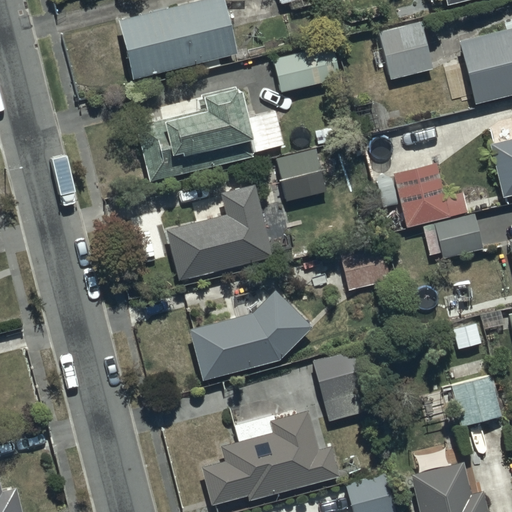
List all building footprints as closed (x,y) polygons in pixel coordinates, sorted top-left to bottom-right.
[(193,0),(108,20),(122,80),(230,54),(217,0),(193,0)] [(272,0),(274,5),(285,3),(287,9),(307,4),(305,0),(272,0)] [(450,41),(466,105),(511,93),(511,19),(502,22),(503,28),(450,41)] [(415,23),(372,32),(376,48),(368,49),(371,65),(379,63),(383,78),(425,69),(415,23)] [(265,60),(274,93),(338,77),(329,44),(265,60)] [(192,111),(129,125),(142,181),(248,156),(232,87),(188,98),(192,111)] [(511,137),(481,145),(494,198),(511,193),(511,137)] [(268,158),(280,203),(287,201),(288,207),(309,202),(307,195),(325,190),(314,146),(268,158)] [(390,191),(371,195),(381,235),(398,230),(398,228),(466,211),(461,193),(440,198),(432,162),(386,173),(390,191)] [(157,230),(170,282),(268,257),(249,184),(213,193),(218,214),(157,230)] [(418,226),(424,255),(435,253),(436,259),(477,251),(470,215),(418,226)] [(511,237),(501,240),(511,286),(511,237)] [(334,258),(343,291),(390,278),(382,246),(334,258)] [(180,330),(196,382),(271,363),(305,326),(267,290),(258,298),(234,295),(235,315),(180,330)] [(511,311),(502,314),(510,348),(511,347),(511,311)] [(445,381),(455,427),(497,417),(483,360),(446,369),(449,380),(445,381)] [(217,461),(194,468),(206,511),(210,511),(332,477),(323,448),(312,451),(300,410),(273,418),(271,412),(228,424),(233,442),(213,448),(217,461)] [(457,462),(403,475),(411,511),(482,511),(478,491),(464,494),(457,462)] [(390,511),(380,472),(338,484),(345,511),(390,511)] [(0,511),(17,511),(11,487),(0,489),(0,511)]
